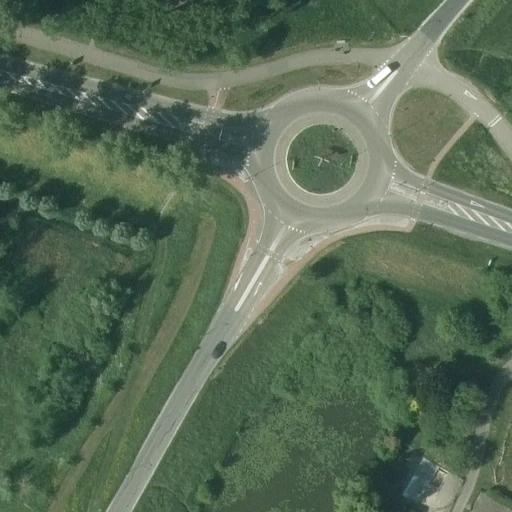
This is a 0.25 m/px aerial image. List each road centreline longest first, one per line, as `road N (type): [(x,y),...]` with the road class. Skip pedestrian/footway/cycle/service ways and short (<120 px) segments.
road 1 (track): [(0,173),(152,229),(163,250),(96,511)]
road 2 (primary): [(276,121),(210,117),(0,62)]
road 3 (primary): [(0,81),(246,154),(263,170)]
road 4 (tertiary): [(126,511),(225,328)]
road 5 (unclassified): [(456,511),(499,377),(511,365)]
road 6 (primary): [(361,206),(397,206),(511,235)]
road 7 (primary): [(511,225),(394,172),(383,155)]
road 8 (tertiary): [(272,193),(273,217),(225,328)]
road 9 (tertiary): [(225,328),(295,230),(313,219)]
road 10 (unclassified): [(511,150),(479,113),(405,62)]
